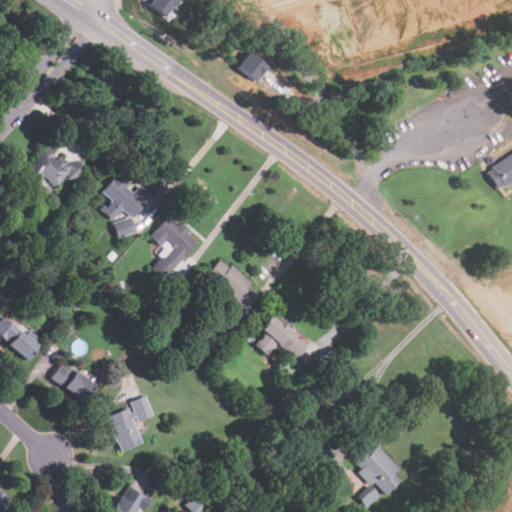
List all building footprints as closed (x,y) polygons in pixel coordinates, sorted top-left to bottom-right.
[(146,0),(145,2),(162,16),(175,0),(146,0)] [(177,8),(169,5),(165,18),(172,20),(177,8)] [(235,66),(253,81),(266,65),(247,50),(235,66)] [(45,143),(18,177),(31,187),(40,175),(54,186),(64,173),(74,181),(82,171),(45,143)] [(511,177),(511,151),(483,169),(495,188),(511,177)] [(98,191),(109,200),(99,210),(109,219),(119,209),(124,214),(111,228),(121,237),(131,225),(126,220),(149,195),(137,184),(131,190),(114,174),(98,191)] [(161,248),(156,255),(171,268),(195,240),(166,214),(147,236),(161,248)] [(204,275),(243,307),(257,290),(218,258),(204,275)] [(257,328),(263,333),(253,344),(263,353),(273,341),(293,359),(306,344),(270,313),(257,328)] [(0,317),(0,339),(23,360),(36,346),(1,316),(0,317)] [(80,400),(92,384),(59,361),(48,377),(80,400)] [(117,451),(139,443),(132,421),(150,415),(143,395),(126,401),(128,406),(104,414),(117,451)] [(346,459),(370,484),(372,483),(382,494),(397,479),(391,473),(396,468),(375,445),(369,450),(363,443),(346,459)] [(132,511),(144,495),(125,483),(105,511),(132,511)] [(356,497),(364,506),(377,495),(369,486),(356,497)]
